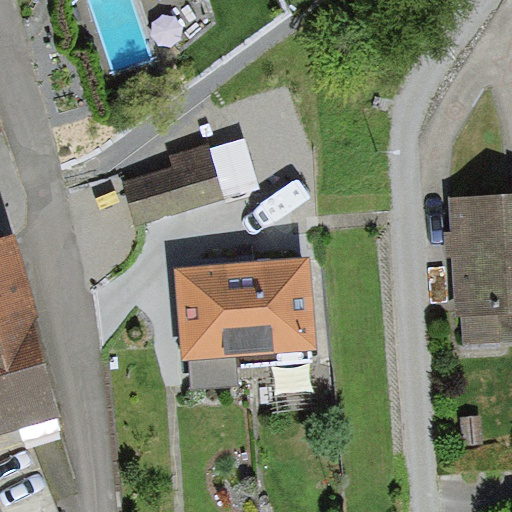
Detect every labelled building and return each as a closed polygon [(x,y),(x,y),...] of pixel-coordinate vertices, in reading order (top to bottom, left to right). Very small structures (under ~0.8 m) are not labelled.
[(244,140),(211,149),(224,196),(258,186),(244,140)] [(173,168),(126,181),(138,225),(226,200),(224,196),(211,149),(210,145),(170,156),(173,168)] [(511,193),(449,196),(454,317),(461,317),(462,347),(511,344),(511,193)] [(0,437),(65,419),(12,235),(0,238),(0,437)] [(309,260),(177,271),(184,363),(191,363),(193,389),(239,385),(237,356),(317,350),(309,260)]
